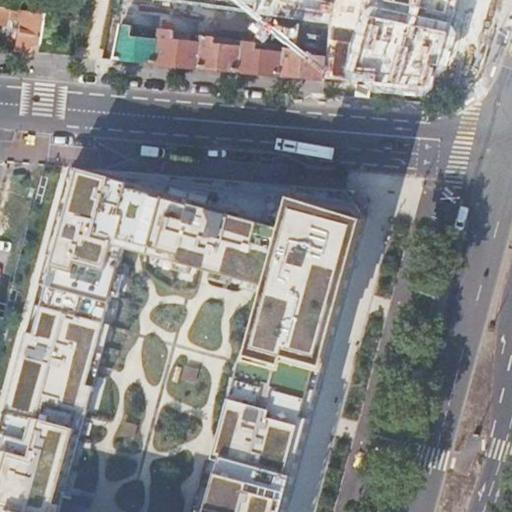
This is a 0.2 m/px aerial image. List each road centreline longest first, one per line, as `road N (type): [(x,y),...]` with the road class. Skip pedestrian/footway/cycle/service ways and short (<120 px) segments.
road 1 (residential): [(509,149),(0,103)]
road 2 (primary): [(509,149),(412,511)]
